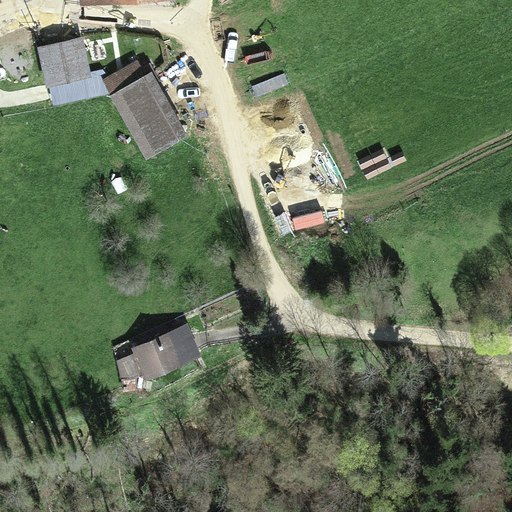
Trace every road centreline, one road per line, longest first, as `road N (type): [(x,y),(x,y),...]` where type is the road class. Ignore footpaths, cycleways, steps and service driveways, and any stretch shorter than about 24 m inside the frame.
road 1 (unclassified): [(511,341),(327,319),(297,307),(269,262),(221,97),(182,20),(76,9),(0,19)]
road 2 (track): [(227,127),(293,195),(339,204),(410,184),(511,138)]
